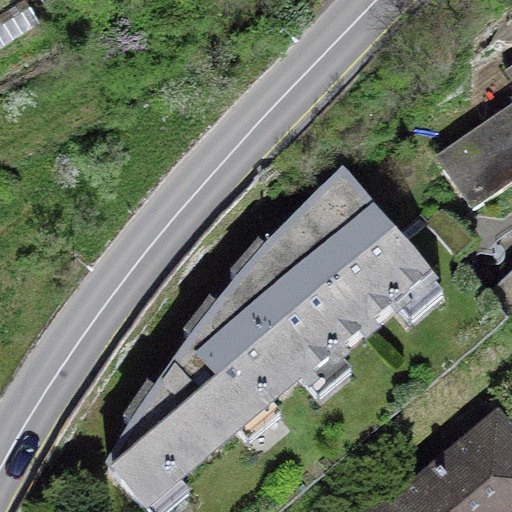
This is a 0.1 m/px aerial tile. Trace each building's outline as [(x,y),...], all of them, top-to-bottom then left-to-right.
[(511,77),(511,109),(439,159),(474,210),(511,183),(511,70),(509,73),(511,77)] [(258,247),(231,278),(239,286),(228,297),(296,379),(304,389),(427,283),(432,288),(458,267),(454,260),(424,224),(418,216),(392,240),(342,178),(267,256),(258,247)] [(472,245),(441,210),(424,224),(454,260),(472,245)] [(296,379),(228,297),(216,312),(209,304),(183,334),(193,344),(156,395),(148,387),(123,420),(133,430),(108,469),(142,508),(296,379)] [(390,494),(368,511),(511,511),(511,441),(496,422),(461,452),(453,442),(429,462),(437,470),(398,504),(390,494)]
